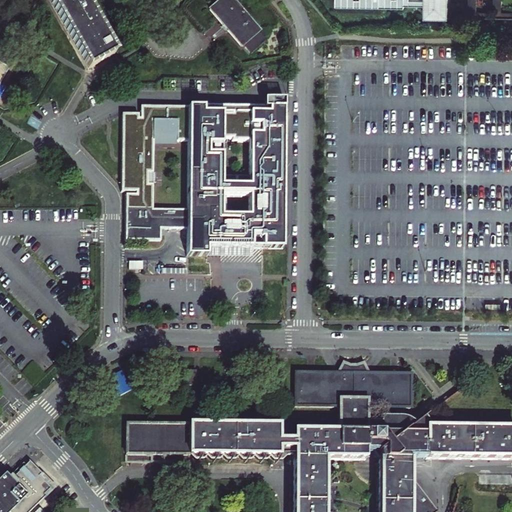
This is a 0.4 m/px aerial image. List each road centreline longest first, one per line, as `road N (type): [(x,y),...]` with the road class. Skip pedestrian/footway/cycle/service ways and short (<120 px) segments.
road 1 (residential): [(289,0),(304,35),(304,339)]
road 2 (residential): [(304,339),(151,337),(111,347),(28,426)]
road 3 (residential): [(511,342),(304,339)]
